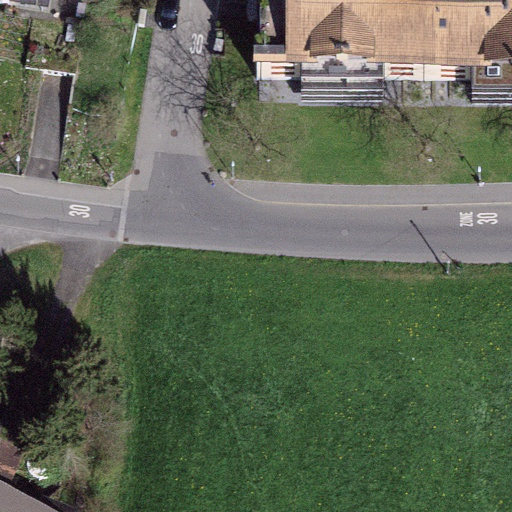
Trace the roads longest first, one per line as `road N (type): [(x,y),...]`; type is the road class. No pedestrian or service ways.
road 1 (residential): [(511,226),(172,225)]
road 2 (residential): [(195,0),(172,225)]
road 3 (residential): [(172,225),(0,205)]
